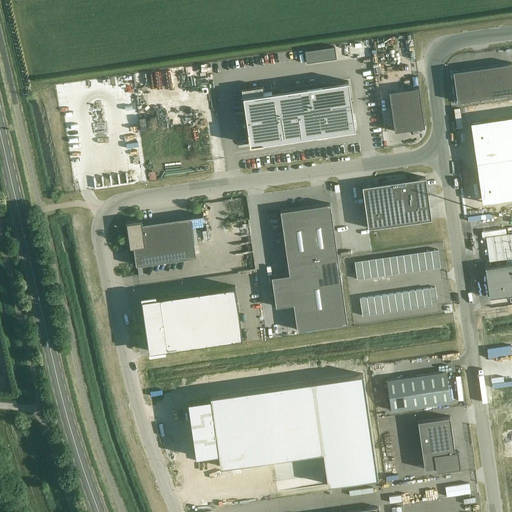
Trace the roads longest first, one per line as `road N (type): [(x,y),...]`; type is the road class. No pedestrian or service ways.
road 1 (unclassified): [(444,155),(103,210),(96,237),(132,394),(174,511)]
road 2 (secondary): [(98,511),(51,367),(0,141)]
road 3 (unclassified): [(444,155),(493,511)]
road 4 (unclassified): [(0,239),(74,511)]
road 5 (unclassified): [(511,34),(457,42),(434,63),(444,155)]
